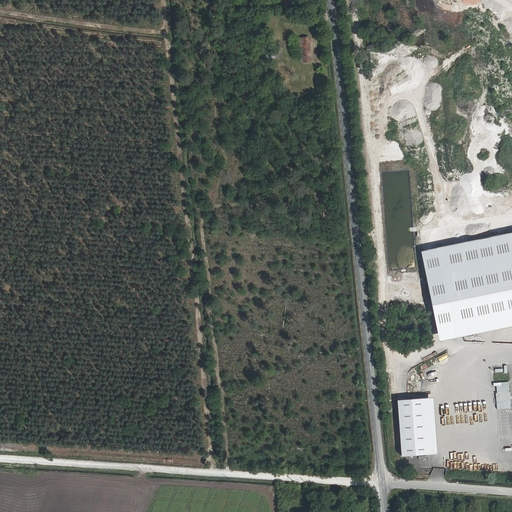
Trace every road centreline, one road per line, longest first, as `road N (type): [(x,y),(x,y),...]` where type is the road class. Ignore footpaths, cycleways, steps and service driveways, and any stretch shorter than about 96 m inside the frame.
road 1 (secondary): [(331,0),(382,482)]
road 2 (track): [(382,482),(0,461)]
road 3 (unclassified): [(511,491),(382,482)]
